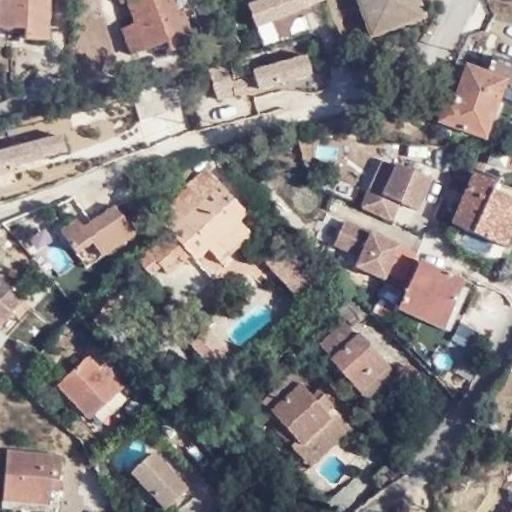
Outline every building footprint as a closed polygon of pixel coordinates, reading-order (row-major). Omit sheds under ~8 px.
[(49,0),(0,0),(0,26),(27,27),(26,39),(48,39),(49,0)] [(170,50),(192,41),(181,12),(177,14),(171,0),(128,0),(136,22),(122,27),(132,54),(166,41),(170,50)] [(260,0),(246,5),(254,30),(327,6),(324,0),(260,0)] [(356,0),(370,41),(424,23),(416,0),(356,0)] [(255,107),(252,93),(311,82),(306,56),(210,75),(217,114),(255,107)] [(511,67),(494,62),(489,76),(509,83),(511,72),(511,67)] [(511,84),(509,83),(489,76),(468,70),(454,106),(448,104),(441,124),(487,141),(501,102),(511,105),(511,84)] [(147,130),(189,114),(179,90),(138,106),(147,130)] [(86,159),(137,148),(132,124),(80,136),(86,159)] [(0,180),(68,159),(60,133),(0,152),(0,180)] [(391,224),(399,207),(416,215),(432,182),(380,158),(357,208),(391,224)] [(195,262),(246,215),(220,187),(206,173),(157,222),(170,235),(163,241),(182,262),(189,256),(195,262)] [(499,185),(476,175),(454,225),(508,249),(511,240),(511,198),(497,192),(499,185)] [(62,234),(77,255),(99,241),(109,256),(136,238),(116,208),(94,222),(95,229),(87,234),(84,228),(79,221),(62,234)] [(240,220),(208,250),(219,261),(250,231),(240,220)] [(383,275),(397,244),(342,220),(332,242),(361,254),(357,264),(383,275)] [(94,222),(84,228),(87,234),(95,229),(94,222)] [(87,270),(109,256),(99,241),(77,255),(87,270)] [(163,241),(135,260),(149,277),(159,267),(167,275),(182,262),(163,241)] [(316,282),(282,246),(265,261),(299,297),(316,282)] [(430,317),(448,325),(468,283),(423,264),(409,296),(408,298),(433,309),(430,317)] [(0,323),(11,312),(26,298),(1,277),(0,277),(0,323)] [(403,309),(408,298),(409,296),(390,286),(381,299),(403,309)] [(55,288),(35,307),(55,328),(75,309),(55,288)] [(351,293),(340,303),(360,324),(371,313),(351,293)] [(109,320),(131,336),(136,338),(149,322),(110,296),(92,323),(101,331),(109,320)] [(446,329),(448,325),(430,317),(433,309),(408,298),(403,309),(446,329)] [(360,324),(340,303),(333,309),(341,319),(344,317),(354,329),(360,324)] [(22,323),(11,312),(0,323),(0,328),(9,336),(22,323)] [(123,348),(131,336),(109,320),(101,331),(100,332),(123,348)] [(358,394),(389,367),(359,334),(356,336),(344,324),(320,344),(331,357),(329,361),(358,393),(358,394)] [(240,362),(207,326),(189,341),(223,378),(240,362)] [(0,349),(9,336),(0,328),(0,349)] [(292,336),(297,342),(306,334),(300,329),(292,336)] [(92,352),(61,381),(91,416),(130,381),(110,358),(103,364),(92,352)] [(402,383),(389,367),(358,394),(372,409),(402,383)] [(327,417),(333,413),(318,395),(312,401),(292,377),(261,404),(297,443),(300,447),(329,421),(327,417)] [(349,432),(333,413),(327,417),(329,421),(300,447),(297,443),(290,448),(308,468),(349,432)] [(153,447),(132,468),(166,503),(188,483),(153,447)] [(379,490),(404,473),(398,467),(385,453),(364,468),(379,490)] [(64,461),(9,455),(5,503),(50,508),(51,493),(62,494),(64,461)]
